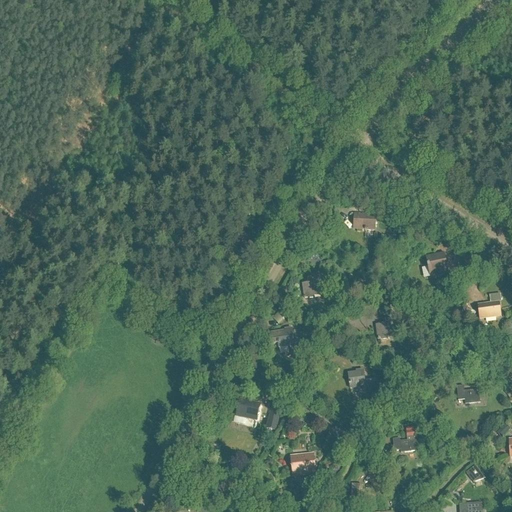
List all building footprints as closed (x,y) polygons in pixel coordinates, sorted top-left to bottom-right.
[(354,215),(353,223),(357,223),(357,232),(375,233),(376,216),(354,215)] [(335,232),(347,231),(346,223),(335,223),(335,232)] [(431,279),(449,275),(444,254),(431,257),(426,258),(431,279)] [(305,300),(321,298),(318,279),(308,281),(309,285),(303,285),(305,300)] [(337,281),(332,287),(338,291),(342,285),(337,281)] [(491,304),(501,302),(500,295),(490,296),(491,304)] [(480,321),(501,318),(499,304),(478,307),(480,321)] [(470,325),(476,314),(464,307),(458,318),(470,325)] [(403,308),(390,309),(391,317),(403,315),(403,308)] [(378,341),(394,339),(392,321),(385,321),(386,325),(376,327),(378,341)] [(294,343),(292,331),(285,332),(285,333),(270,335),(272,346),(279,345),(279,350),(288,348),(288,347),(294,346),(294,349),(299,349),(298,342),(294,343)] [(365,384),(363,372),(357,373),(357,375),(348,376),(350,390),(360,389),(359,387),(365,387),(366,391),(377,389),(376,382),(365,384)] [(464,393),(464,388),(457,388),(458,402),(465,402),(465,406),(480,405),(479,391),(464,393)] [(257,423),(261,407),(241,402),(237,418),(257,423)] [(277,433),(282,412),(272,410),(267,430),(277,433)] [(401,452),(401,454),(416,453),(414,438),(418,438),(416,425),(406,427),(407,442),(400,443),(400,440),(393,441),(394,453),(401,452)] [(506,425),(497,435),(502,439),(511,430),(506,425)] [(212,448),(206,452),(211,458),(216,454),(212,448)] [(300,461),(299,457),(291,458),(292,474),(293,479),(312,476),(311,474),(316,474),(314,459),(300,461)] [(486,480),(476,468),(466,475),(473,484),(486,480)] [(352,486),(351,504),(361,505),(362,487),(352,486)]
